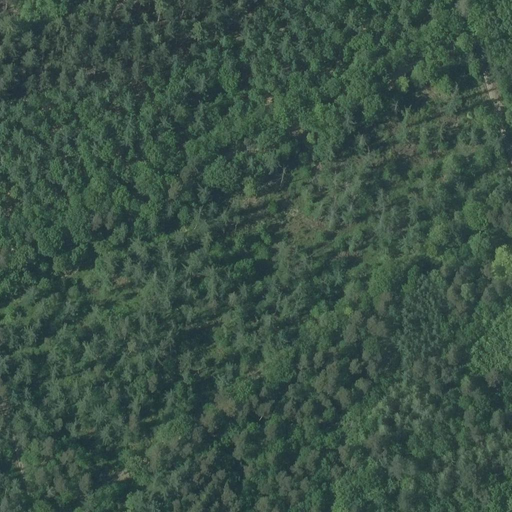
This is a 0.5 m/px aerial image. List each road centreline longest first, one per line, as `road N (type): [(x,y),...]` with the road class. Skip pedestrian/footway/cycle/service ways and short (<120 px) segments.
road 1 (track): [(67,511),(511,191)]
road 2 (track): [(68,222),(300,122),(511,10)]
road 3 (track): [(68,222),(26,106),(15,0)]
road 4 (track): [(472,33),(511,149)]
